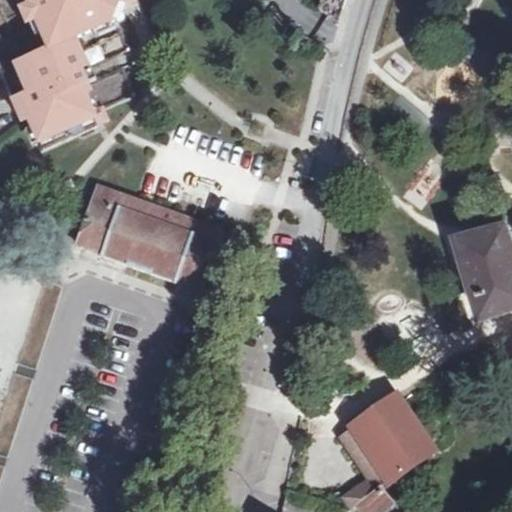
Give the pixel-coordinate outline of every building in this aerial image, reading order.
[(0,0),(0,65),(24,119),(30,116),(42,142),(46,150),(99,126),(100,123),(111,118),(106,108),(137,94),(125,67),(120,56),(133,50),(119,20),(125,17),(120,4),(122,3),(120,0),(0,0)] [(325,0),(318,9),(338,25),(345,0),(325,0)] [(102,258),(178,284),(179,281),(204,289),(218,248),(215,247),(220,233),(196,225),(144,207),(99,191),(80,246),(103,254),(102,258)] [(511,222),(461,238),(487,324),(511,316),(511,222)] [(358,424),(351,429),(387,483),(392,490),(444,454),(401,393),(391,400),(358,424)] [(387,483),(351,429),(340,437),(368,479),(341,498),(350,511),(357,506),(382,486),(387,483)]
